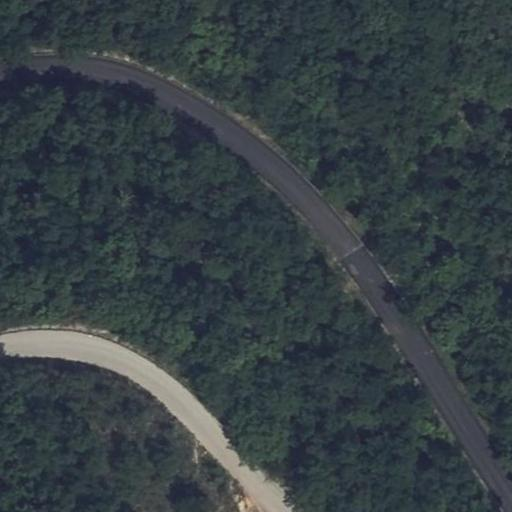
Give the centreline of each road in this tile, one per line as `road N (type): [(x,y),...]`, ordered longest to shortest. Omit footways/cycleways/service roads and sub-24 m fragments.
road 1 (secondary): [(511,494),(393,314),(285,175),(199,108),(126,77),(60,68),(0,75)]
road 2 (tertiary): [(294,511),(159,378),(105,350),(48,340),(0,345)]
